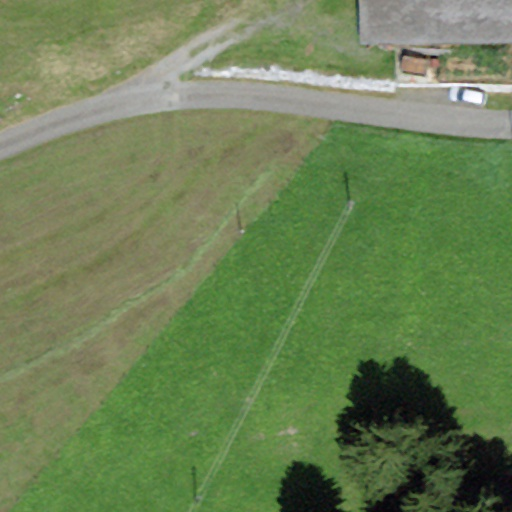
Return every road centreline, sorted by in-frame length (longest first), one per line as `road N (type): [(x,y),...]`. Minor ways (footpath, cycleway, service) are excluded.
road 1 (unclassified): [(0,146),(121,104),(218,92),(511,125)]
road 2 (track): [(121,104),(289,0)]
